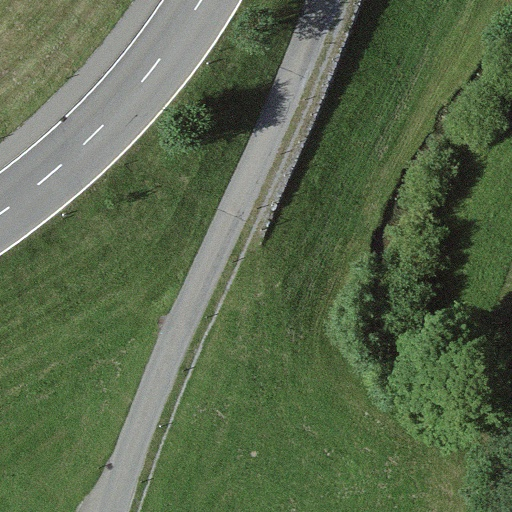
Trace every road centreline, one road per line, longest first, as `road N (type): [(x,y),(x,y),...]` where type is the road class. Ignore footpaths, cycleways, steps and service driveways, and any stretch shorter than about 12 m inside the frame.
road 1 (unclassified): [(329,0),(113,511)]
road 2 (tertiary): [(201,0),(101,133),(0,215)]
